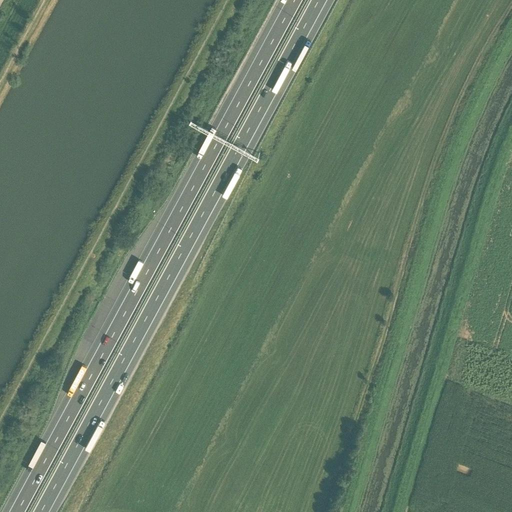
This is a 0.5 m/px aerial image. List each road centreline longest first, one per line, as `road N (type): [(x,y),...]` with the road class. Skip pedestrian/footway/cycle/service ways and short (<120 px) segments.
road 1 (motorway): [(291,0),(13,511)]
road 2 (motorway): [(44,511),(322,0)]
